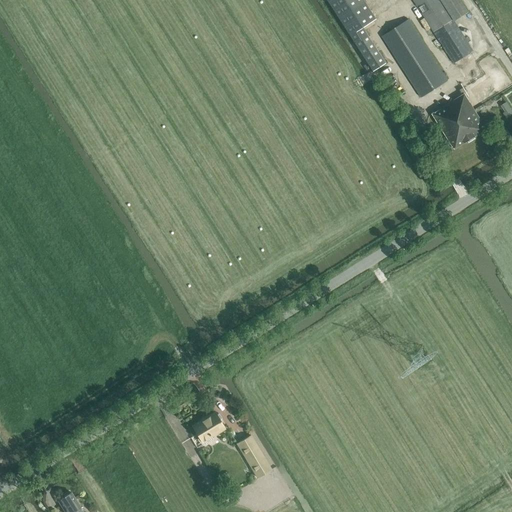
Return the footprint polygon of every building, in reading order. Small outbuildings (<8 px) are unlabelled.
[(364,0),(329,0),(374,71),(386,63),(363,27),(376,18),(364,0)] [(474,51),(455,21),(469,12),(461,0),(413,0),(454,64),(474,51)] [(421,98),(448,80),(409,19),(382,36),(421,98)] [(487,129),(465,93),(432,113),(455,149),(487,129)] [(215,412),(193,425),(202,442),(203,442),(204,444),(213,439),(212,437),(210,435),(224,427),(215,412)] [(237,443),(257,478),(271,469),(251,435),(237,443)] [(71,492),(58,500),(65,511),(86,511),(85,510),(81,511),(77,511),(76,509),(80,507),(76,500),(74,498),(71,492)]
